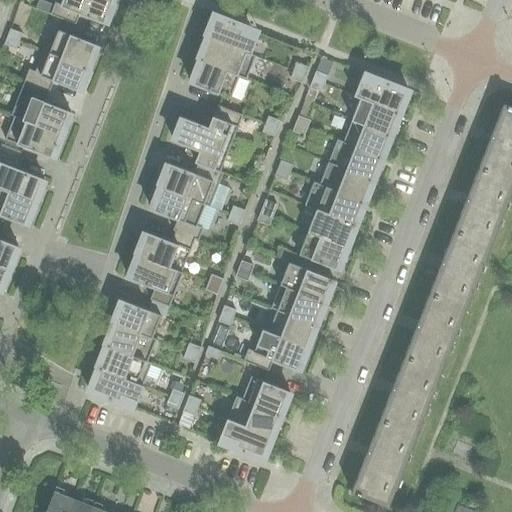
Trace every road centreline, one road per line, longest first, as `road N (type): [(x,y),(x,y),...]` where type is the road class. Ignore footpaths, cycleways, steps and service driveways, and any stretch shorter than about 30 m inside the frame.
road 1 (residential): [(475,56),(296,511)]
road 2 (residential): [(37,255),(108,274),(197,0)]
road 3 (residential): [(37,255),(135,0)]
road 4 (residential): [(26,413),(269,511)]
road 5 (residential): [(475,56),(337,0)]
